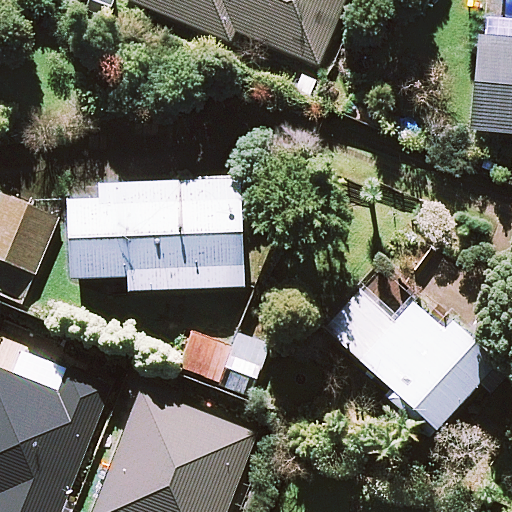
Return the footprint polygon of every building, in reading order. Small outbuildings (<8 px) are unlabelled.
[(125,0),(124,5),(232,47),(236,37),(319,69),(346,0),(125,0)] [(511,25),(483,23),(474,138),(511,141),(511,25)] [(243,293),(240,187),(69,192),(72,285),(130,283),(130,296),(243,293)] [(0,298),(23,308),(60,220),(4,196),(0,194),(0,298)] [(495,373),(384,270),(326,334),(394,397),(389,403),(432,442),(495,373)] [(231,362),(235,350),(192,334),(178,371),(222,387),(231,362)] [(222,387),(219,393),(251,405),(262,374),(231,362),(222,387)] [(63,511),(111,389),(67,372),(58,396),(0,373),(0,511),(63,511)] [(227,511),(256,435),(141,392),(96,511),(227,511)]
